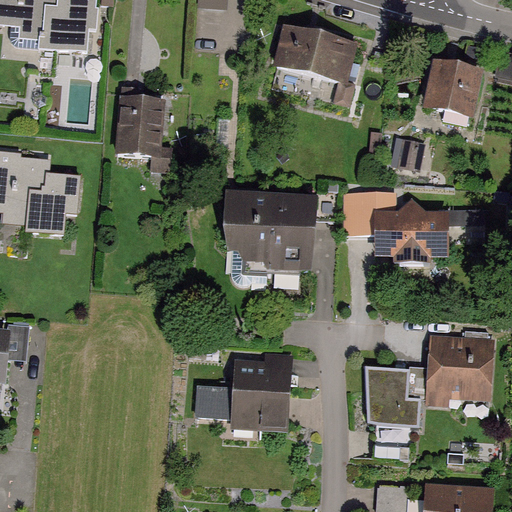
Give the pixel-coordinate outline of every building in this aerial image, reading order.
[(0,0),(0,30),(40,34),(38,52),(92,56),(96,0),(0,0)] [(203,0),(204,10),(231,9),(230,0),(203,0)] [(349,55),(281,35),(271,72),(338,91),(349,55)] [(474,86),(426,77),(417,121),(465,131),(474,86)] [(159,105),(119,103),(116,160),(156,162),(159,105)] [(43,161),(0,157),(0,217),(39,221),(38,232),(75,235),(79,186),(41,183),(43,161)] [(315,208),(227,203),(224,272),(312,276),(315,208)] [(444,220),(373,218),(372,263),(443,264),(444,220)] [(21,335),(0,333),(0,384),(18,386),(21,335)] [(493,346),(430,342),(428,378),(427,408),(490,411),(493,346)] [(294,373),(233,370),(229,432),(290,435),(294,373)] [(425,437),(428,378),(365,375),(362,434),(425,437)] [(382,488),(382,511),(411,511),(411,488),(382,488)] [(492,511),(493,493),(423,491),(422,511),(492,511)]
